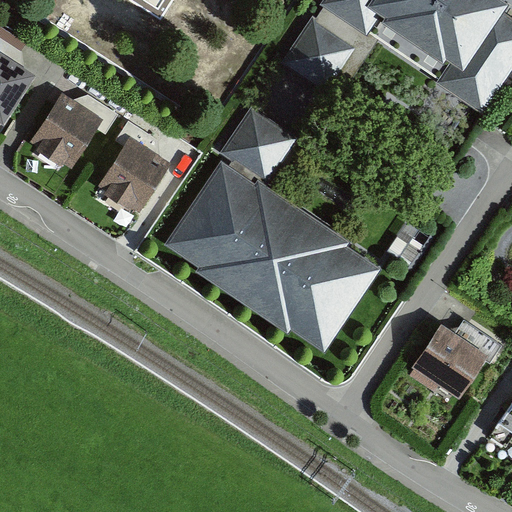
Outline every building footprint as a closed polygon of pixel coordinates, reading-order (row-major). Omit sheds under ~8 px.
[(433,76),(482,110),(511,65),(511,13),(500,5),(504,0),(316,0),(365,33),(371,24),(438,69),(433,76)] [(355,46),(311,16),(282,60),(325,90),(355,46)] [(0,115),(4,119),(37,69),(0,44),(0,115)] [(96,126),(108,133),(120,112),(87,92),(82,101),(57,86),(26,136),(73,164),(96,126)] [(266,179),(296,134),(251,104),(221,149),(266,179)] [(175,157),(156,145),(163,135),(131,114),(117,135),(124,140),(98,179),(140,208),(175,157)] [(323,346),(377,263),(343,240),(346,236),(258,178),(254,184),(222,163),(170,242),(201,262),(196,269),(286,328),(289,323),(323,346)] [(382,266),(407,283),(426,254),(401,238),(382,266)] [(472,386),(477,378),(485,382),(497,362),(459,338),(452,349),(434,338),(405,385),(452,415),(461,402),(467,406),(478,390),(472,386)] [(511,439),(511,399),(490,435),(505,445),(510,438),(511,439)]
